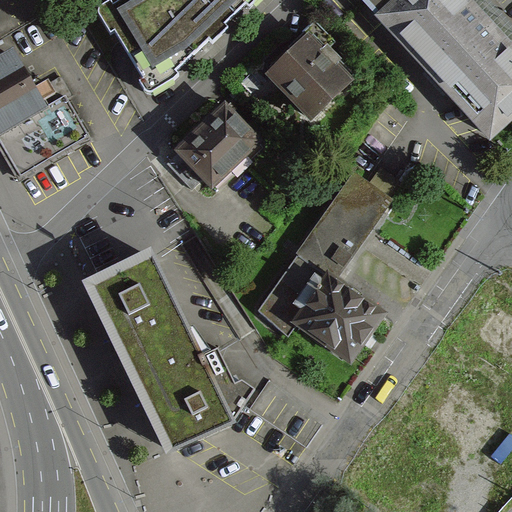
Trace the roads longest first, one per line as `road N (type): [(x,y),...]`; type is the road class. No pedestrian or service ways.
road 1 (residential): [(297,0),(4,273)]
road 2 (residential): [(511,214),(283,511)]
road 3 (primary): [(109,511),(4,273)]
road 4 (primary): [(0,343),(42,446),(46,511)]
